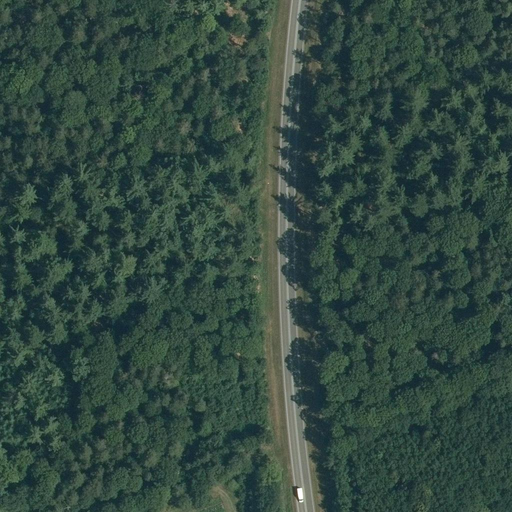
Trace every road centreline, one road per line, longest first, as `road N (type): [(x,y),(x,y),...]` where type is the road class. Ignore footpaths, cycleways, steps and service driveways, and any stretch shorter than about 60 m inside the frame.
road 1 (trunk): [(305,511),(285,278),(300,0)]
road 2 (track): [(139,85),(102,326),(85,385),(55,450),(0,473)]
road 3 (track): [(0,81),(59,112),(85,113),(139,85)]
